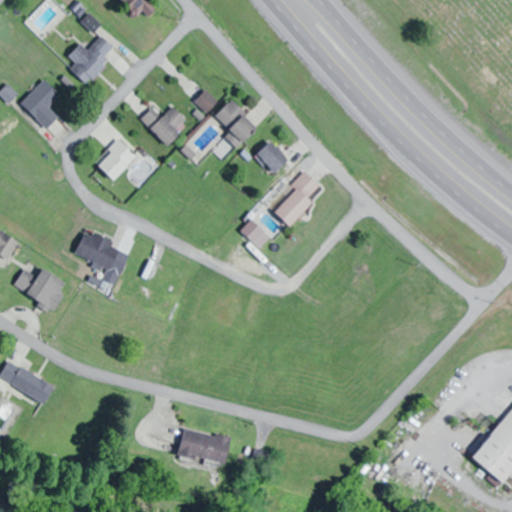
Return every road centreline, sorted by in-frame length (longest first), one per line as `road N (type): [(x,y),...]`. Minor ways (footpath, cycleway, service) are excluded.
road 1 (residential): [(366,205),(315,267),(279,290),(82,209),(69,170),(78,145),(195,13)]
road 2 (residential): [(485,298),(352,439),(80,370),(0,323)]
road 3 (trunk): [(266,0),(395,140),(511,240)]
road 4 (residential): [(183,0),(366,205)]
road 5 (trunk): [(511,188),(424,112),(321,0)]
road 6 (residential): [(366,205),(456,283),(485,298)]
